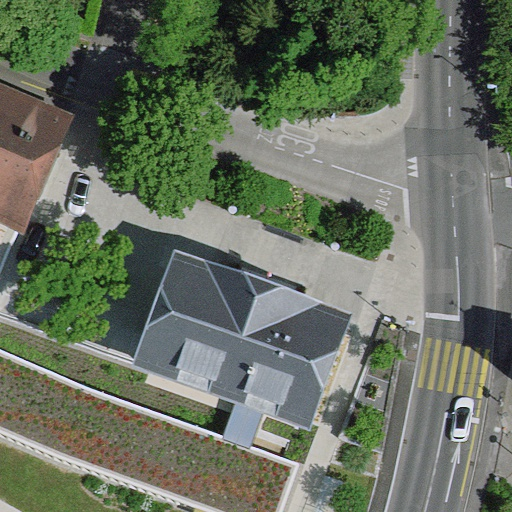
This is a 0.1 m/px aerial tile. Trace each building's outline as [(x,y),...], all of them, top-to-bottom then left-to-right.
[(62,129),(0,101),(0,220),(18,228),(21,229),(42,179),(62,129)] [(0,270),(18,228),(0,220),(0,270)] [(260,303),(185,277),(162,342),(152,371),(167,377),(286,420),(301,425),(337,330),(260,303)] [(0,404),(1,405),(18,365),(0,356),(0,404)] [(286,420),(167,377),(161,393),(155,394),(149,412),(163,438),(174,442),(170,453),(235,478),(238,466),(266,477),(275,469),(284,442),(282,436),(286,420)]
